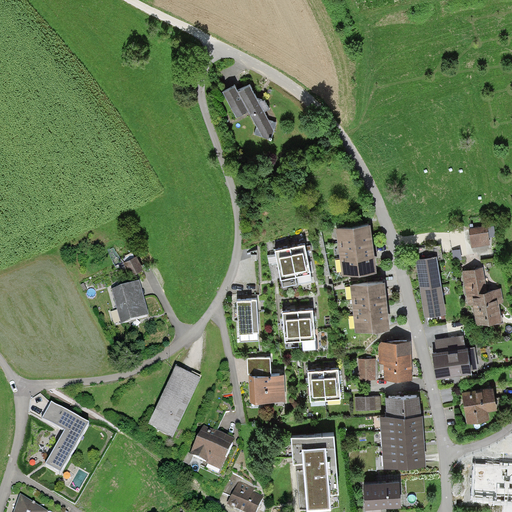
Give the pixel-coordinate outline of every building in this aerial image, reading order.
[(237,84),(226,91),(240,117),(251,111),(260,127),(257,133),(273,137),(278,133),(281,122),(273,121),(268,111),(274,109),(269,100),(260,98),(253,84),(241,90),(237,84)] [(371,219),(338,224),(343,270),(377,266),(376,254),(374,242),(372,228),(371,219)] [(495,224),(469,227),(472,247),(492,244),(490,235),(496,234),(495,224)] [(305,242),(275,248),(277,259),(281,276),(311,270),(307,251),(305,242)] [(461,249),(453,250),(454,259),(462,258),(461,249)] [(421,256),(416,257),(421,292),(425,313),(427,313),(429,324),(445,322),(443,309),(446,309),(436,253),(421,256)] [(141,257),(131,262),(138,275),(148,270),(141,257)] [(484,265),(462,270),(467,294),(469,304),(473,303),(477,323),(503,318),(500,302),(504,301),(501,287),(489,289),(484,265)] [(385,278),(351,282),(357,327),(390,323),(389,312),(387,299),(386,286),(385,278)] [(144,285),(117,293),(127,326),(154,317),(144,285)] [(257,296),(235,297),(237,332),(259,331),(257,296)] [(313,307),(282,309),(282,320),(284,339),(315,337),(314,317),(313,307)] [(463,332),(432,337),(434,350),(428,350),(433,379),(470,373),(470,370),(476,369),(472,345),(465,346),(463,332)] [(408,341),(378,342),(378,361),(383,361),(383,378),(408,377),(408,341)] [(270,355),(248,356),(250,399),(285,398),(284,370),(271,371),(270,355)] [(373,360),(358,360),(358,379),(373,378),(373,360)] [(337,368),(306,370),(306,380),(308,399),(339,396),(338,379),(337,368)] [(198,381),(173,370),(147,429),(172,440),(198,381)] [(492,387),(460,393),(466,421),(493,416),(492,410),(496,410),(492,387)] [(416,410),(416,396),(384,397),(385,411),(416,410)] [(380,397),(354,398),(354,409),(380,408),(380,397)] [(86,426),(49,405),(40,421),(62,433),(43,468),(59,476),(86,426)] [(419,414),(379,417),(383,465),(422,462),(419,414)] [(203,428),(191,454),(204,460),(202,465),(219,472),(233,441),(203,428)] [(341,505),(335,429),(292,432),(294,460),(304,459),(305,465),(307,500),(310,500),(310,507),(341,505)] [(511,460),(478,460),(478,510),(511,510),(511,460)] [(232,472),(222,492),(231,496),(227,505),(241,511),(255,511),(263,497),(253,492),(255,487),(242,481),(244,478),(232,472)] [(397,503),(396,481),(378,482),(362,483),(364,506),(397,503)] [(47,511),(48,511),(20,494),(14,511),(47,511)]
